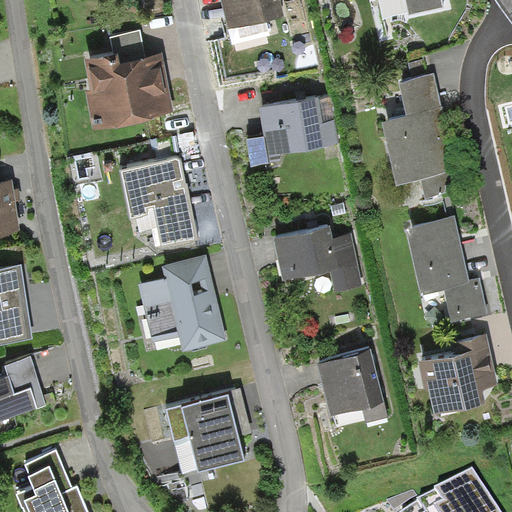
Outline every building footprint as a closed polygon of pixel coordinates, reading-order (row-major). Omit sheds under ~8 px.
[(223,0),(229,21),(284,8),(282,0),(223,0)] [(141,26),(110,30),(112,40),(118,39),(120,49),(145,47),(141,26)] [(112,40),(85,48),(91,80),(86,81),(93,119),(173,105),(167,68),(163,46),(145,47),(120,49),(118,39),(112,40)] [(401,75),(407,106),(441,99),(434,68),(401,75)] [(290,93),(259,98),(264,127),(266,127),(269,149),(280,147),(339,138),(335,114),(323,116),(319,89),(290,93)] [(407,106),(383,112),(396,175),(456,162),(442,99),(441,99),(407,106)] [(264,127),(247,130),(252,160),(270,157),(269,149),(266,127),(264,127)] [(281,155),(280,147),(269,149),(270,157),(281,155)] [(154,154),(120,160),(130,212),(149,208),(147,202),(153,201),(157,224),(186,219),(181,193),(180,188),(181,187),(183,187),(185,185),(186,183),(186,181),(182,159),(182,157),(181,154),(180,153),(179,152),(176,151),(166,152),(154,154)] [(12,172),(0,173),(0,226),(19,224),(14,189),(12,172)] [(455,209),(407,220),(422,286),(444,281),(470,276),(461,238),(455,209)] [(306,222),(274,229),(283,273),(330,263),(335,287),(363,281),(352,228),(333,232),(330,217),(306,222)] [(206,249),(163,259),(166,272),(139,278),(153,337),(180,330),(184,345),(227,335),(216,291),(206,249)] [(22,258),(0,261),(0,336),(33,332),(27,288),(22,258)] [(479,274),(470,276),(444,281),(452,316),(487,309),(479,274)] [(443,337),(444,343),(418,349),(424,378),(429,377),(436,406),(486,395),(483,383),(499,380),(493,354),(487,327),(443,337)] [(371,342),(317,355),(325,387),(330,408),(384,396),(371,342)] [(5,358),(8,367),(10,367),(16,384),(31,380),(33,385),(38,404),(46,401),(31,350),(5,358)] [(33,385),(31,380),(16,384),(10,367),(8,367),(0,369),(0,416),(38,405),(38,404),(33,385)] [(183,396),(167,400),(175,432),(191,429),(198,462),(245,451),(240,431),(252,428),(241,383),(229,386),(229,383),(182,394),(183,396)] [(91,511),(78,481),(72,483),(71,479),(57,444),(25,457),(33,478),(17,485),(27,511),(91,511)] [(501,511),(472,467),(405,511),(501,511)]
